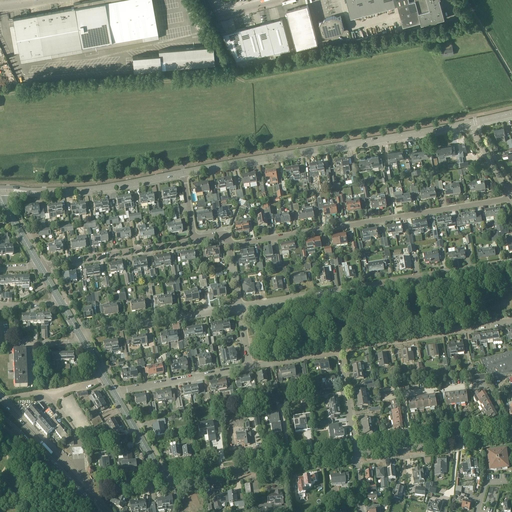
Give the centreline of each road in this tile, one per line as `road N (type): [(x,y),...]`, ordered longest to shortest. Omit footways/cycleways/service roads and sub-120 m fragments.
road 1 (secondary): [(468,123),(183,173)]
road 2 (residential): [(229,244),(511,197)]
road 3 (residential): [(238,306),(511,263)]
road 4 (unknown): [(179,0),(190,35),(183,42),(25,71),(0,14)]
road 5 (tertiary): [(356,454),(165,475)]
road 6 (residential): [(409,446),(402,394),(489,384),(511,428)]
road 7 (residential): [(340,350),(511,320)]
road 8 (residential): [(81,337),(238,306)]
road 9 (residential): [(40,266),(194,240)]
road 10 (secondary): [(183,173),(30,191)]
road 11 (residential): [(113,393),(249,366)]
